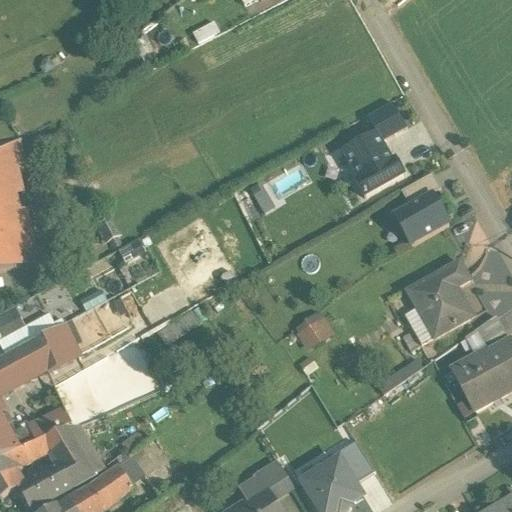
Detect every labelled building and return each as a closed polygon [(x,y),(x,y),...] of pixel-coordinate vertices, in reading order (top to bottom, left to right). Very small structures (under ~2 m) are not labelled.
[(214,23),(193,34),(199,44),(219,33),(214,23)] [(377,133),(383,143),(406,129),(392,105),(368,118),(377,133)] [(355,182),(364,199),(405,177),(395,159),(392,160),(383,143),(377,133),(342,152),(358,181),(355,182)] [(9,146),(0,150),(0,199),(9,197),(21,193),(9,146)] [(432,175),(401,193),(408,207),(430,194),(431,196),(440,190),(432,175)] [(408,207),(393,215),(411,247),(448,227),(431,196),(430,194),(408,207)] [(0,215),(12,212),(9,197),(0,199),(0,215)] [(12,212),(0,215),(0,221),(3,232),(29,225),(25,209),(12,212)] [(0,221),(0,273),(13,269),(3,232),(0,221)] [(99,228),(107,243),(109,242),(113,250),(120,246),(117,238),(119,237),(111,222),(99,228)] [(29,225),(3,232),(13,269),(38,260),(29,225)] [(133,281),(156,270),(147,252),(124,263),(133,281)] [(459,263),(406,293),(417,312),(423,308),(439,337),(472,318),(456,289),(469,281),(459,263)] [(163,327),(170,339),(199,325),(193,312),(163,327)] [(9,315),(0,319),(0,342),(17,333),(19,332),(9,315)] [(495,319),(474,333),(481,343),(502,331),(495,319)] [(298,336),(307,352),(334,335),(324,320),(298,336)] [(63,325),(30,343),(44,372),(46,376),(80,361),(63,325)] [(17,333),(0,342),(0,351),(3,357),(10,353),(24,346),(17,333)] [(488,353),(486,351),(449,371),(472,413),(492,403),(490,399),(511,387),(511,349),(508,342),(488,353)] [(44,372),(30,343),(24,346),(10,353),(24,381),(44,372)] [(3,357),(0,358),(0,394),(24,381),(10,353),(3,357)] [(267,368),(261,361),(213,399),(219,407),(267,368)] [(27,426),(35,442),(32,443),(17,450),(1,458),(2,459),(14,454),(37,443),(43,440),(42,439),(67,427),(69,424),(62,410),(27,426)] [(103,418),(86,425),(86,424),(78,427),(83,437),(93,436),(108,429),(103,418)] [(0,458),(1,458),(17,450),(5,430),(0,421),(0,458)] [(26,423),(12,429),(14,433),(24,428),(32,443),(35,442),(27,426),(26,423)] [(24,428),(14,433),(12,429),(11,426),(5,430),(17,450),(32,443),(24,428)] [(67,427),(42,439),(43,440),(47,447),(58,465),(71,487),(94,474),(81,452),(89,449),(83,437),(78,427),(69,431),(67,427)] [(43,440),(37,443),(41,450),(47,447),(43,440)] [(37,443),(14,454),(18,461),(41,450),(37,443)] [(339,462),(355,487),(375,474),(356,444),(336,456),(339,462)] [(14,454),(2,459),(11,473),(21,467),(18,461),(14,454)] [(1,458),(0,458),(0,479),(11,473),(2,459),(1,458)] [(302,485),(318,511),(346,511),(351,509),(350,507),(362,499),(355,487),(339,462),(302,485)] [(291,490),(275,464),(255,477),(264,493),(267,492),(273,502),(291,490)] [(58,465),(18,487),(30,510),(71,487),(58,465)] [(118,465),(91,487),(91,486),(72,497),(79,511),(100,511),(103,511),(133,487),(118,465)] [(154,492),(127,511),(142,511),(161,501),(154,492)] [(264,493),(233,511),(279,511),(273,502),(267,492),(264,493)] [(71,497),(42,511),(79,511),(72,497),(71,497)] [(511,511),(511,497),(487,511),(511,511)]
